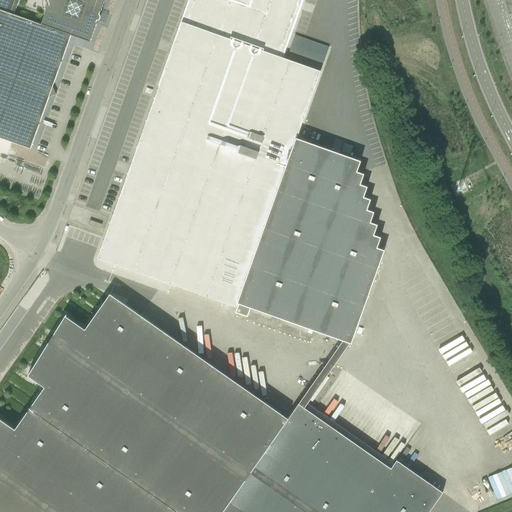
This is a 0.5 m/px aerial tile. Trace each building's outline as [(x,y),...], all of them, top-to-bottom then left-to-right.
[(52,87),(71,36),(90,43),(96,24),(96,23),(97,21),(95,20),(97,15),(99,15),(100,12),(100,13),(104,0),(0,0),(0,138),(30,149),(48,98),(56,94),(52,87)] [(159,86),(97,259),(236,308),(238,304),(239,304),(235,313),(247,318),(250,309),(342,341),(349,344),(351,344),(354,335),(384,251),(377,249),(380,238),(373,236),(377,226),(370,223),(373,213),(366,211),(370,201),(363,198),(367,188),(360,185),(363,175),(356,173),(360,162),(296,139),(320,72),(279,57),(298,4),(298,0),(192,0),(184,24),(181,23),(159,86)] [(90,221),(90,222),(88,225),(100,230),(102,225),(90,221)] [(0,419),(0,511),(428,511),(442,493),(396,461),(394,464),(390,469),(298,404),(287,419),(109,294),(84,330),(65,317),(65,316),(27,376),(44,388),(29,409),(15,430),(0,419)] [(511,410),(494,420),(499,428),(511,420),(511,410)] [(511,467),(488,477),(497,500),(511,493),(511,467)]
